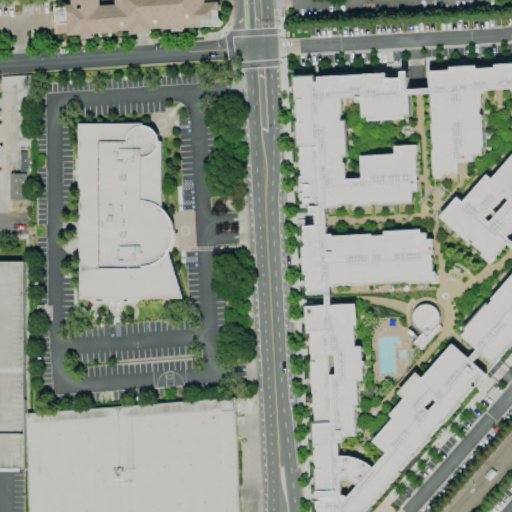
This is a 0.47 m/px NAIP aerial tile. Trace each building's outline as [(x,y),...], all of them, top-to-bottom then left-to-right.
[(216,0),(217,2),(220,2),(221,18),(222,20),(222,21),(222,22),(222,23),(222,24),(221,24),(221,25),(220,26),(219,26),(218,27),(217,27),(215,26),(214,26),(184,28),(185,31),(174,32),(174,29),(165,30),(165,28),(153,29),(153,33),(132,35),(131,30),(119,31),(119,32),(112,33),(112,35),(101,36),(101,33),(94,34),(95,38),(83,39),(83,35),(69,36),(69,33),(59,34),(56,6),(73,5),(72,0),(216,0)] [(295,77),(296,100),(298,100),(300,122),(298,122),(299,146),(301,146),(303,175),(299,176),(300,180),(303,180),(303,183),(300,183),(300,187),(303,187),(303,190),(300,190),(300,194),(303,194),(303,197),(301,197),(301,201),(304,201),(304,204),(301,204),(301,208),(310,208),(310,213),(316,213),(316,225),(304,225),(304,229),(306,229),(306,233),(304,233),(304,237),(306,237),(306,240),(304,240),(304,243),(306,243),(306,246),(303,247),(305,273),(307,273),(308,295),(325,294),(326,305),(307,306),(308,332),(310,332),(315,421),(312,421),(316,447),(317,447),(318,469),(316,469),(316,497),(319,498),(319,501),(317,501),(318,509),(319,509),(319,511),(364,511),(369,507),(370,508),(413,456),(414,458),(432,438),(430,437),(442,423),(444,424),(462,404),(460,402),(481,378),(482,379),(487,374),(474,361),(482,353),(495,365),(511,345),(511,240),(508,237),(511,232),(511,63),(495,64),(495,68),(477,68),(477,65),(450,67),(450,70),(429,71),(430,87),(420,88),(410,88),(409,71),(401,72),(401,78),(387,78),(388,72),(318,76),(318,82),(315,82),(315,76),(295,77)] [(31,109),(18,109),(18,89),(3,89),(2,77),(30,76),(31,109)] [(31,146),(18,146),(18,112),(31,112),(31,146)] [(184,299),(81,299),(80,124),(144,124),(144,126),(147,126),(150,127),(153,128),(155,130),(157,132),(159,135),(160,137),(160,140),(160,141),(160,142),(162,142),(162,207),(165,209),(167,211),(168,213),(170,215),(171,217),(172,219),(173,222),(174,224),(175,227),(175,229),(175,231),(175,232),(175,234),(175,236),(175,238),(175,240),(174,242),(174,244),(173,246),(172,247),(171,249),(171,250),(170,252),(184,299)] [(27,201),(11,201),(11,174),(21,174),(20,152),(27,152),(27,201)] [(26,468),(5,468),(0,468),(0,262),(26,262),(26,468)] [(30,511),(28,414),(236,398),(239,511),(30,511)] [(483,476),(488,481),(495,472),(490,468),(483,476)]
